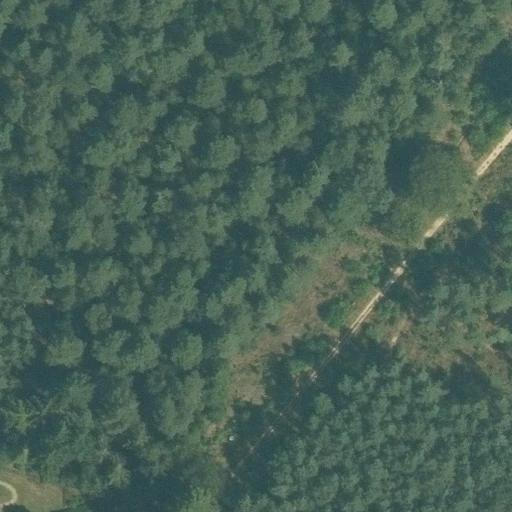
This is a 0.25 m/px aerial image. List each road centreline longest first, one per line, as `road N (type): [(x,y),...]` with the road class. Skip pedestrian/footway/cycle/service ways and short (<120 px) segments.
road 1 (track): [(223,486),(511,122)]
road 2 (track): [(190,461),(0,415)]
